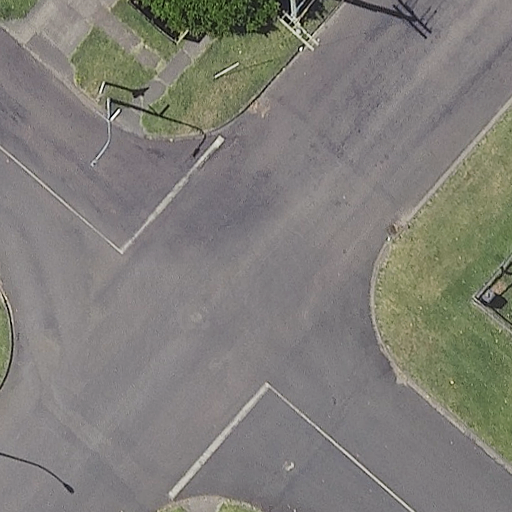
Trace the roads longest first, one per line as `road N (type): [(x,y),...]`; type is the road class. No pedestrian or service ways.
road 1 (residential): [(477,0),(197,319)]
road 2 (residential): [(417,511),(197,319)]
road 3 (residential): [(197,319),(0,147)]
road 4 (residential): [(197,319),(29,511)]
